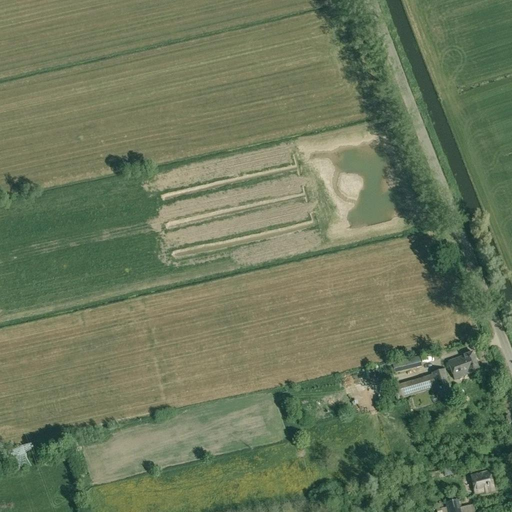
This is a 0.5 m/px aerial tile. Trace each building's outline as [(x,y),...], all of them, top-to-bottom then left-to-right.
[(470,374),(479,371),(473,352),(464,355),(464,356),(448,362),(454,379),(470,374)] [(392,363),(394,374),(420,367),(418,357),(392,363)] [(438,393),(450,390),(451,390),(445,370),(432,373),(432,375),(393,387),(396,400),(436,388),(438,393)] [(452,395),(450,390),(438,393),(440,399),(452,395)] [(34,465),(33,453),(16,455),(17,467),(34,465)] [(494,490),(489,472),(471,476),(475,493),(485,490),(485,492),(494,490)] [(460,511),(460,508),(462,508),(460,499),(444,503),(446,509),(446,511),(460,511)]
